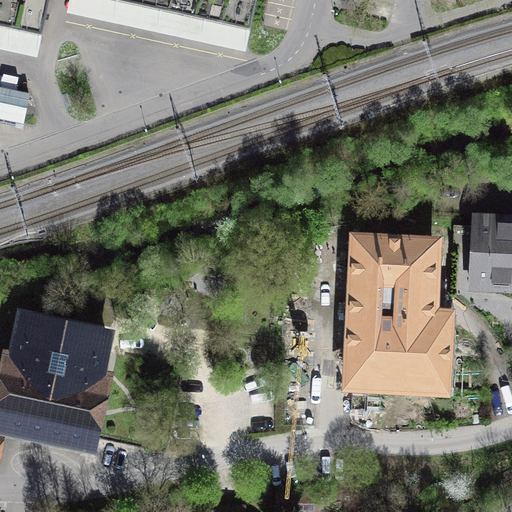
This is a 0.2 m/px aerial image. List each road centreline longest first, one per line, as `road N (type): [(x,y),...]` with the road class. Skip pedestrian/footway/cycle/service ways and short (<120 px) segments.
road 1 (residential): [(0,492),(93,488),(289,445),(447,445),(511,429)]
road 2 (residential): [(321,0),(310,44),(288,69),(0,173)]
